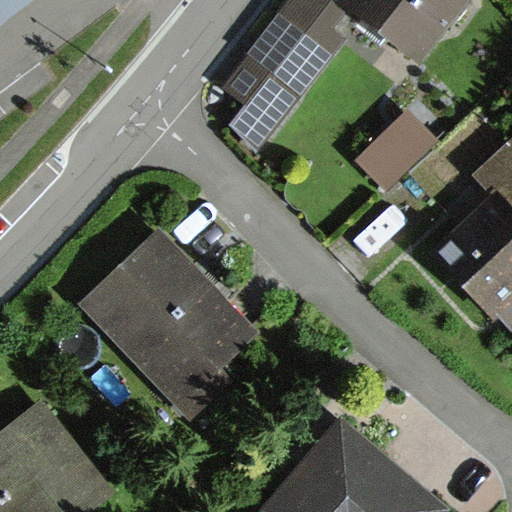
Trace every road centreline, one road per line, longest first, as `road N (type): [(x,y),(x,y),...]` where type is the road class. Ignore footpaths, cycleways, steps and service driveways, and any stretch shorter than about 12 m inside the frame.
road 1 (residential): [(146,103),(511,453)]
road 2 (residential): [(146,103),(0,259)]
road 3 (residential): [(220,0),(146,103)]
